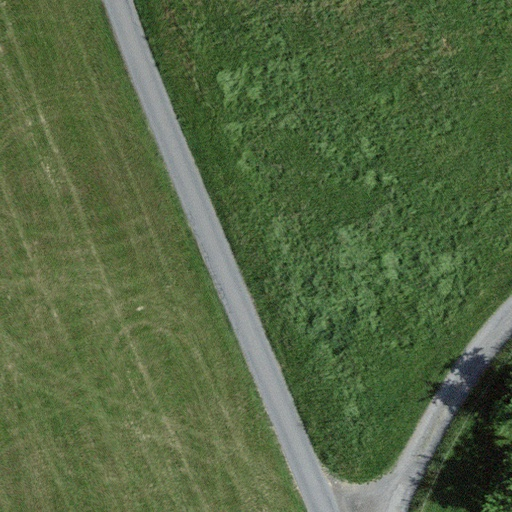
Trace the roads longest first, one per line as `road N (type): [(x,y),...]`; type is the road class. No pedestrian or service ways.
road 1 (track): [(116,0),(326,511)]
road 2 (track): [(387,511),(461,383),(511,318)]
